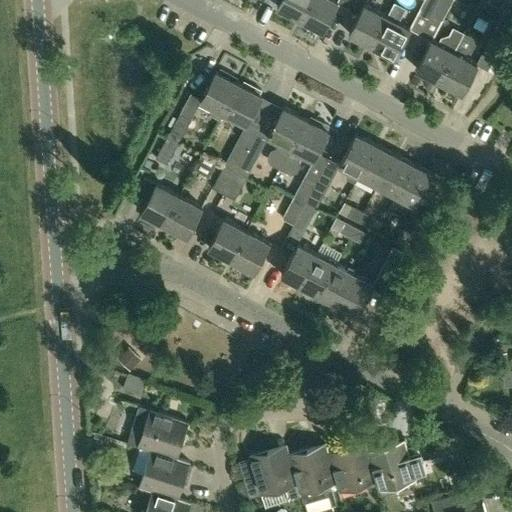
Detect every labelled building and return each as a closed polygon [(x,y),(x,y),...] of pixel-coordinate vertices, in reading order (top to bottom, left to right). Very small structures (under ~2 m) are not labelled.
[(301,19),(311,0),(281,0),(278,7),(301,19)] [(339,2),(335,0),(311,0),(301,19),(323,31),(339,2)] [(424,0),(420,7),(432,13),(438,0),(424,0)] [(438,0),(432,13),(444,19),(453,0),(438,0)] [(510,0),(499,22),(511,28),(511,25),(511,0),(510,0)] [(350,33),(373,45),(388,16),(365,4),(350,33)] [(388,16),(373,45),(396,57),(411,27),(388,16)] [(499,50),(511,28),(499,22),(488,43),(488,44),(499,49),(499,50)] [(417,68),(440,81),(456,51),(465,33),(453,27),(449,34),(442,36),(439,42),(433,39),(417,68)] [(478,63),(464,56),(466,53),(471,51),(474,45),(474,38),(465,33),(456,51),(440,81),(463,93),(478,63)] [(218,72),(215,71),(201,100),(213,107),(210,113),(220,118),(223,112),(224,112),(239,83),(231,79),(232,75),(220,69),(218,72)] [(261,95),(259,94),(261,90),(248,83),(246,87),(239,83),(224,112),(247,124),(261,95)] [(188,97),(168,136),(180,141),(200,103),(188,97)] [(284,106),(269,133),(268,135),(279,141),(276,147),(271,149),(267,156),(269,162),(281,169),(291,148),(307,118),(284,106)] [(291,148),(281,169),(291,174),(297,172),(301,164),(299,159),(302,153),(314,160),(330,130),(327,129),(329,126),(316,119),(314,122),(307,118),(291,148)] [(339,165),(350,170),(346,177),(355,182),(359,175),(375,143),(356,133),(339,165)] [(180,141),(168,136),(157,158),(168,164),(180,141)] [(224,165),(236,171),(247,149),(236,143),(224,165)] [(359,175),(377,185),(394,153),(375,143),(359,175)] [(247,149),(236,171),(247,177),(258,155),(247,149)] [(377,185),(396,195),(413,163),(394,153),(377,185)] [(433,173),(413,163),(396,195),(392,202),(401,207),(405,199),(416,205),(433,173)] [(224,193),(236,171),(224,165),(213,187),(224,193)] [(236,171),(224,193),(235,199),(247,177),(236,171)] [(295,195),(306,201),(317,179),(306,174),(295,195)] [(153,224),(157,220),(165,224),(180,194),(158,182),(157,185),(146,179),(138,195),(148,200),(142,212),(144,214),(143,218),(153,224)] [(306,201),(317,207),(328,185),(317,179),(306,201)] [(427,184),(416,205),(405,200),(401,207),(423,218),(438,190),(427,184)] [(180,194),(165,224),(187,236),(203,206),(180,194)] [(294,223),(306,201),(295,195),(283,217),(294,223)] [(306,201),(294,223),(305,229),(317,207),(306,201)] [(348,215),(358,220),(364,210),(354,205),(348,215)] [(374,216),(364,210),(358,220),(369,226),(374,216)] [(209,248),(231,260),(247,230),(225,218),(209,248)] [(396,241),(408,247),(419,225),(408,218),(396,241)] [(340,230),(350,236),(356,226),(346,220),(340,230)] [(356,226),(350,236),(360,241),(366,231),(356,226)] [(270,242),(247,230),(231,260),(254,272),(270,242)] [(301,284),(318,252),(298,242),(281,274),(301,284)] [(357,314),(371,288),(382,294),(393,274),(405,252),(393,246),(381,268),(374,282),(355,272),(338,304),(357,314)] [(301,284),(319,294),(336,262),(318,252),(301,284)] [(336,262),(319,294),(338,304),(355,272),(336,262)] [(189,422),(150,409),(138,405),(127,442),(152,450),(153,450),(157,439),(181,447),(189,422)] [(406,438),(368,449),(379,484),(380,488),(417,477),(416,473),(427,469),(422,451),(410,454),(406,438)] [(368,487),(379,484),(368,449),(365,440),(329,450),(340,490),(366,483),(368,487)] [(301,491),(325,484),(331,505),(344,501),(340,490),(329,450),(326,441),(289,452),(301,491)] [(290,494),(301,491),(289,452),(287,442),(249,453),(256,474),(261,493),(287,485),(290,494)] [(152,450),(140,486),(153,490),(155,491),(158,479),(182,487),(190,463),(153,450),(152,450)] [(256,474),(243,478),(244,480),(248,494),(248,497),(261,493),(256,474)] [(146,511),(189,511),(192,503),(155,491),(153,490),(146,511)] [(468,490),(434,500),(437,511),(487,511),(484,502),(473,505),(468,490)]
